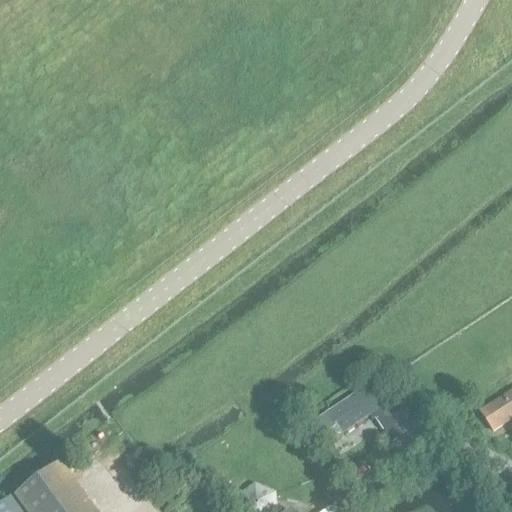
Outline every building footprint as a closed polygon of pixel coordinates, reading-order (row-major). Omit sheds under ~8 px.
[(391,445),(405,436),(387,408),(384,410),(369,388),(328,415),(310,427),(319,440),(336,429),(342,437),(369,419),(372,423),(375,421),(391,445)] [(511,395),(481,415),(493,434),(511,421),(511,395)] [(94,511),(61,467),(16,500),(24,511),(94,511)] [(277,511),(276,499),(275,495),(255,487),(238,499),(239,511),(277,511)] [(18,511),(12,503),(0,511),(18,511)]
